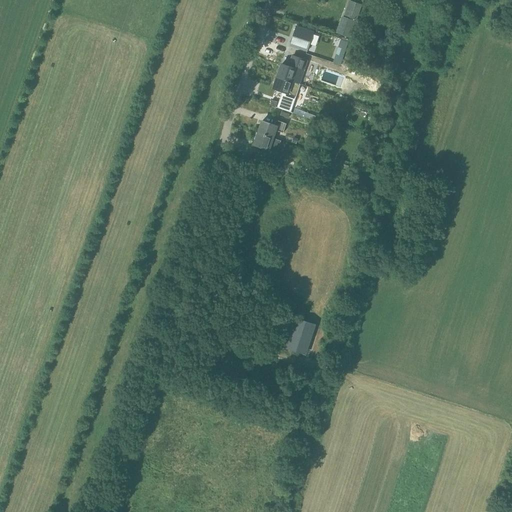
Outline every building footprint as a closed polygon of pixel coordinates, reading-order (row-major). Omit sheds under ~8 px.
[(343,19),(339,31),(348,34),(353,21),(355,21),(356,20),(358,13),(348,10),(345,20),(343,19)] [(297,27),(290,46),(307,51),(314,32),(297,27)] [(341,40),(339,47),(346,50),(348,42),(341,40)] [(339,47),(334,63),(341,65),(343,57),(346,50),(339,47)] [(281,64),(277,76),(300,84),(306,65),(304,65),(306,60),(293,56),(289,67),(281,64)] [(355,70),(352,79),(360,82),(363,72),(355,70)] [(277,76),(273,89),(284,92),(280,105),(292,109),(300,84),(277,76)] [(258,133),(273,138),(276,130),(283,133),(287,124),(276,120),(274,125),(262,121),(258,133)] [(258,133),(254,145),(267,149),(265,155),(275,158),(279,148),(281,141),(273,138),(258,133)] [(256,166),(257,167),(277,173),(280,163),(259,156),(256,166)] [(307,356),(317,325),(288,316),(278,347),(307,356)] [(159,467),(159,466),(159,464),(158,461),(156,459),(155,457),(152,456),(151,455),(148,454),(145,454),(142,455),(140,456),(137,458),(136,460),(135,462),(134,464),(134,467),(134,470),(135,472),(137,474),(138,476),(142,478),(144,478),(147,479),(151,478),(153,477),(155,475),(157,473),(158,471),(158,469),(159,467)]
